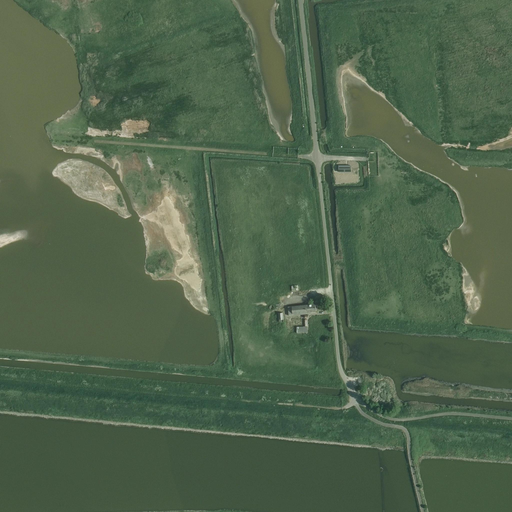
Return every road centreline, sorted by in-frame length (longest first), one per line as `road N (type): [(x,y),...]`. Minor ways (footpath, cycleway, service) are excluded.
road 1 (unclassified): [(381,414),(359,406),(339,369),(317,157)]
road 2 (unclassified): [(317,157),(300,0)]
